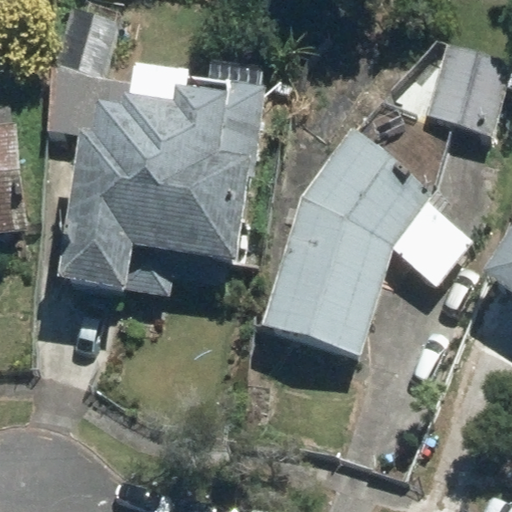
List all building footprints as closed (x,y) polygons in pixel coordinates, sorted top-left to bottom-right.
[(511,99),(511,74),(453,58),(433,131),(458,138),(437,214),(477,225),(511,99)] [(245,285),(272,104),(238,99),(237,107),(189,100),(184,132),(135,124),(133,133),(107,129),(103,158),(90,156),(68,303),(136,313),(143,270),(245,285)] [(0,140),(0,248),(36,244),(23,138),(0,140)] [(308,214),(266,342),(365,373),(400,264),(440,300),(481,252),(433,218),(436,214),(362,146),(308,214)] [(511,258),(488,295),(511,311),(511,258)]
